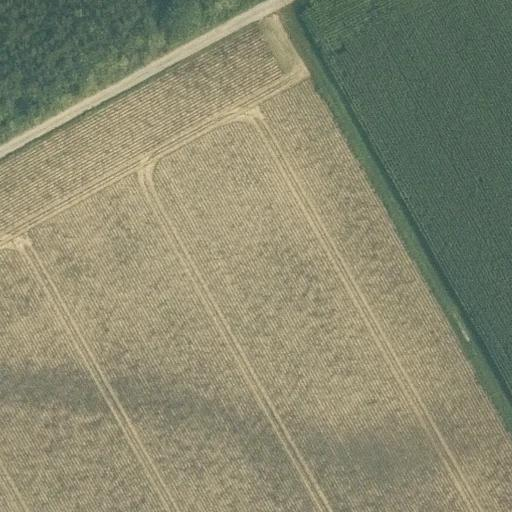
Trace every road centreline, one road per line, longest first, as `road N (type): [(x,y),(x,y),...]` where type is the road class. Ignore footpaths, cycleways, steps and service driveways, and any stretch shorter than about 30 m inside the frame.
road 1 (track): [(279,5),(511,412)]
road 2 (track): [(0,157),(289,0)]
